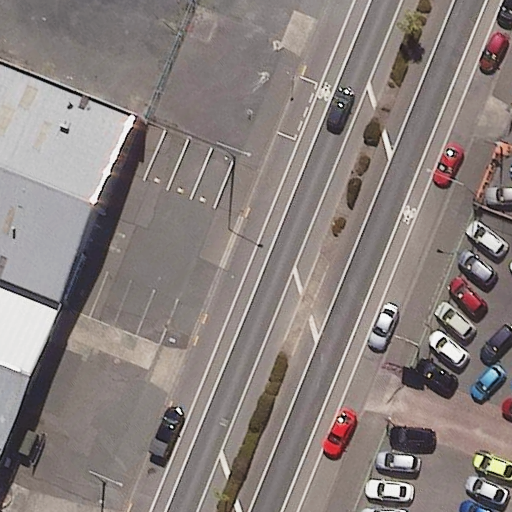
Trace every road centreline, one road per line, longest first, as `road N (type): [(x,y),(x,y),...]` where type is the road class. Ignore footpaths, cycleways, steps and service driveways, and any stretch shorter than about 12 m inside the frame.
road 1 (secondary): [(469,0),(264,511)]
road 2 (secondary): [(183,511),(386,0)]
